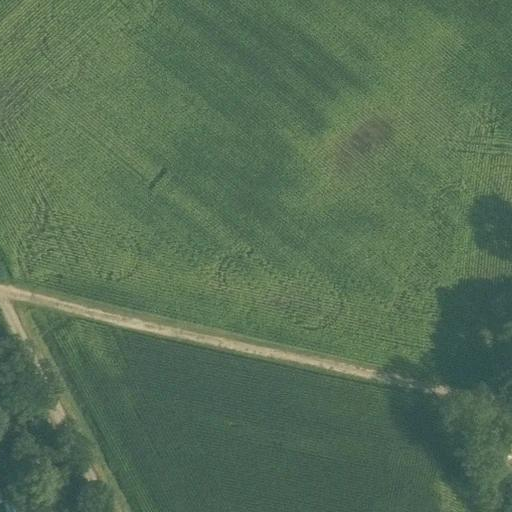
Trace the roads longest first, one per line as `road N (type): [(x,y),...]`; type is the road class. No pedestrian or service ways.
road 1 (track): [(0,303),(38,303),(511,404)]
road 2 (track): [(0,307),(103,511)]
